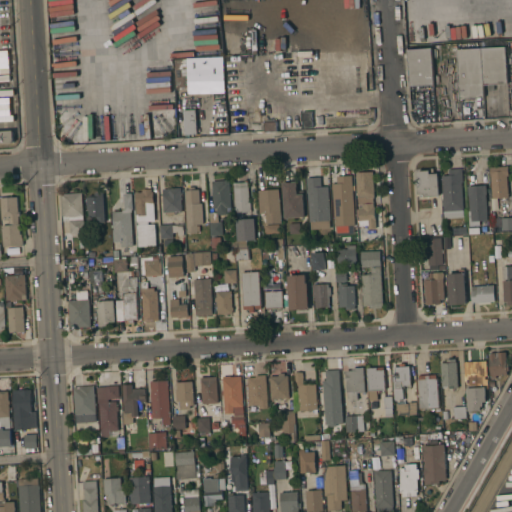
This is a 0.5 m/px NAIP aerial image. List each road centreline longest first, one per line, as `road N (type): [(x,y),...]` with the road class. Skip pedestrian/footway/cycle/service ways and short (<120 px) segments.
road 1 (residential): [(63,511),(29,0)]
road 2 (residential): [(0,360),(511,328)]
road 3 (residential): [(0,167),(511,137)]
road 4 (residential): [(414,332),(387,0)]
road 5 (residential): [(450,511),(511,399)]
